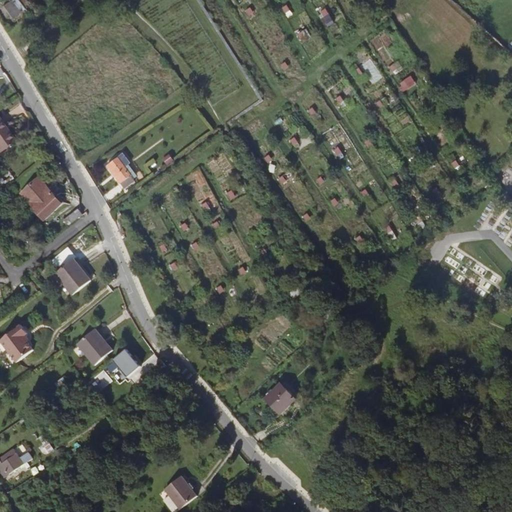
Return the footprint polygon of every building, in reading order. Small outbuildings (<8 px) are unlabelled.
[(13,17),(26,7),(20,0),(8,0),(3,4),(13,17)] [(250,9),(245,11),(249,17),(253,14),(250,9)] [(297,36),(300,41),(305,39),(301,33),(297,36)] [(374,59),(363,65),(372,83),(383,77),(374,59)] [(280,66),(283,71),(288,68),(285,63),(280,66)] [(392,65),(388,68),(391,73),(396,70),(392,65)] [(357,69),(353,72),(356,77),(361,74),(357,69)] [(403,81),(399,84),(402,89),(407,87),(403,81)] [(335,99),(338,105),(343,102),(339,96),(335,99)] [(378,109),(381,115),(386,112),(382,107),(378,109)] [(313,120),(317,125),(321,122),(318,117),(313,120)] [(424,124),(427,129),(432,126),(428,121),(424,124)] [(0,123),(0,152),(13,143),(0,123)] [(294,138),(289,141),(293,146),(297,143),(294,138)] [(363,142),(366,148),(371,145),(367,139),(363,142)] [(336,156),(341,153),(337,148),(333,150),(336,156)] [(406,154),(410,159),(414,156),(411,151),(406,154)] [(124,154),(108,166),(125,188),(135,181),(131,175),(132,175),(126,167),(130,163),(124,154)] [(449,164),(453,169),(457,166),(454,161),(449,164)] [(281,184),(285,182),(282,176),(277,179),(281,184)] [(320,177),(316,180),(319,185),(324,182),(320,177)] [(22,193),(45,221),(63,206),(40,178),(22,193)] [(389,182),(393,187),(397,185),(394,179),(389,182)] [(430,190),(433,195),(438,193),(434,187),(430,190)] [(227,193),(230,198),(235,196),(231,190),(227,193)] [(360,192),(363,198),(368,195),(364,190),(360,192)] [(334,198),(329,201),(333,206),(337,204),(334,198)] [(69,226),(83,214),(79,209),(64,220),(69,226)] [(302,216),(305,222),(310,219),(307,213),(302,216)] [(413,218),(416,224),(421,221),(417,216),(413,218)] [(213,224),(216,230),(221,227),(217,221),(213,224)] [(181,225),(184,230),(189,228),(185,222),(181,225)] [(388,226),(383,228),(387,234),(391,231),(388,226)] [(359,235),(354,238),(358,243),(362,241),(359,235)] [(192,244),(195,250),(200,247),(196,241),(192,244)] [(164,243),(160,246),(163,252),(168,249),(164,243)] [(260,251),(263,257),(268,254),(264,249),(260,251)] [(327,256),(331,261),(336,259),(332,253),(327,256)] [(75,259),(73,260),(83,273),(85,272),(75,259)] [(83,273),(73,260),(57,273),(74,295),(92,280),(85,272),(83,273)] [(243,266),(238,269),(241,274),(246,272),(243,266)] [(204,312),(199,315),(203,320),(207,318),(204,312)] [(2,340),(7,347),(27,331),(22,325),(2,340)] [(96,330),(79,344),(96,366),(114,351),(96,330)] [(27,331),(7,347),(18,362),(34,350),(28,341),(31,338),(27,331)] [(107,365),(120,383),(129,377),(130,379),(145,369),(130,349),(107,365)] [(283,384),(267,399),(282,414),(297,399),(283,384)] [(23,443),(0,458),(0,459),(10,475),(33,459),(23,443)] [(10,475),(0,459),(0,469),(5,477),(10,475)] [(46,474),(41,476),(45,483),(46,482),(48,486),(54,482),(50,478),(52,477),(50,474),(47,476),(46,474)] [(181,476),(164,489),(180,509),(197,496),(181,476)] [(240,510),(251,499),(247,493),(252,489),(243,478),(224,493),(240,510)]
